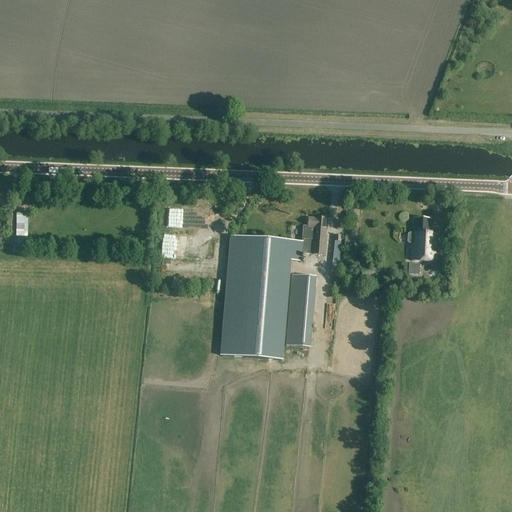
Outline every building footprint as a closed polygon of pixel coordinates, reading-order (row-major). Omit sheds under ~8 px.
[(28,238),(29,215),(17,215),(17,237),(28,238)] [(173,230),(195,229),(194,217),(173,218),(173,230)] [(0,219),(0,222),(0,241),(11,241),(11,219),(0,219)] [(292,276),(293,263),(301,264),(302,255),(325,257),(327,238),(324,237),(326,220),(315,219),(316,220),(308,220),(307,229),(312,230),(311,241),(301,240),(301,243),(232,238),(222,356),(284,361),(285,347),(311,349),(317,278),(292,276)] [(410,245),(409,266),(435,268),(437,235),(429,234),(429,221),(413,220),(412,233),(411,233),(411,234),(409,234),(407,235),(407,243),(408,244),(410,245)] [(338,278),(342,237),(335,236),(331,277),(338,278)] [(362,278),(383,273),(380,262),(360,267),(362,278)] [(146,265),(147,280),(159,280),(159,265),(146,265)]
